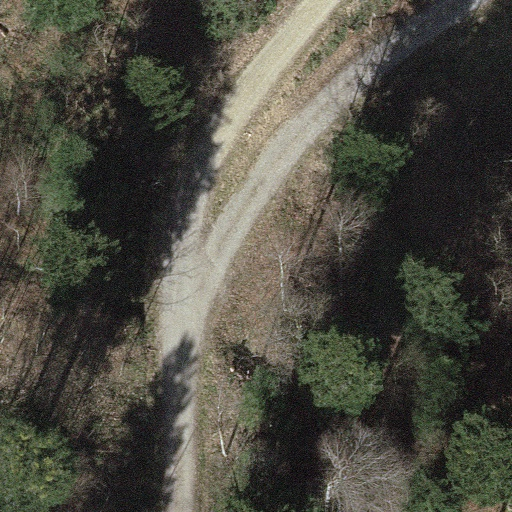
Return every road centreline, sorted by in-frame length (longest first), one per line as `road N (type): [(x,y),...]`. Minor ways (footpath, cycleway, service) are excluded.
road 1 (track): [(317,0),(209,134),(170,228),(183,477),(177,511)]
road 2 (track): [(173,358),(250,199),(368,67),(468,0)]
